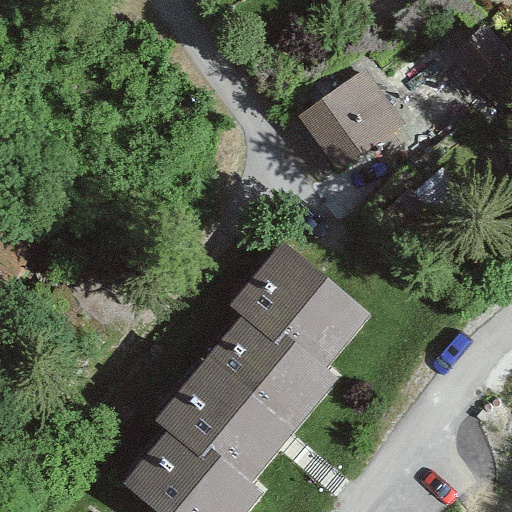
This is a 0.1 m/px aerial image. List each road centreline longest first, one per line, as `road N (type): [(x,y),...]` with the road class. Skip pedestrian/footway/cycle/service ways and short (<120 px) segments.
road 1 (residential): [(511,325),(445,394),(352,511)]
road 2 (residential): [(166,0),(281,163)]
